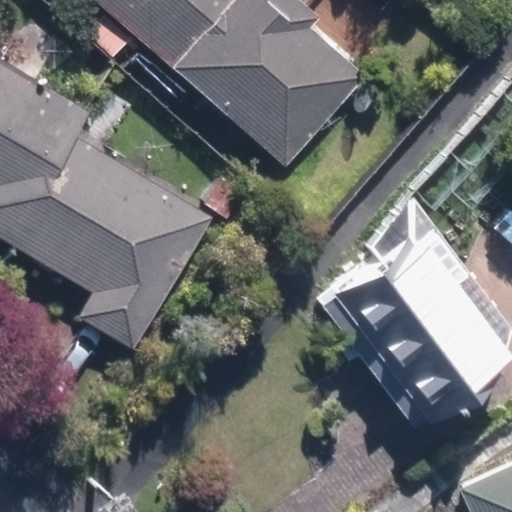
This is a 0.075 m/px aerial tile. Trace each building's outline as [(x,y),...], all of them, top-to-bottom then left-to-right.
[(88,0),(160,61),(211,0),(88,0)] [(355,77),(297,26),(305,17),(285,0),(217,0),(160,65),(275,167),(355,77)] [(0,239),(85,290),(71,314),(129,348),(207,218),(66,134),(80,111),(0,63),(0,239)] [(491,351),(398,230),(311,296),(404,417),(491,351)] [(511,511),(511,450),(448,479),(463,511),(511,511)]
